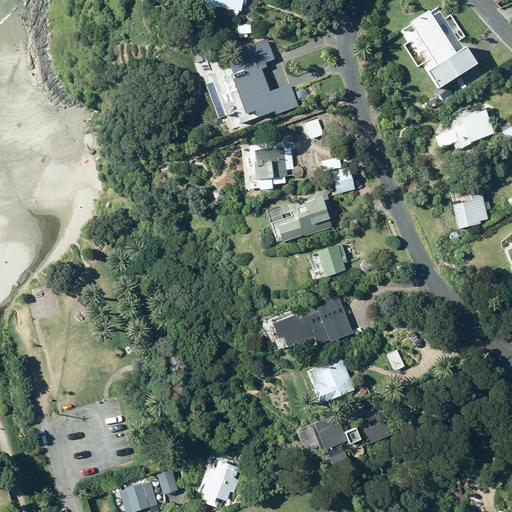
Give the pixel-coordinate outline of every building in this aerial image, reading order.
[(204,0),(203,5),(240,12),(242,5),(245,5),(245,0),(204,0)] [(409,23),(437,67),(428,72),(438,89),(476,65),(465,48),(455,54),(428,11),(409,23)] [(251,24),(243,24),(243,25),(238,25),(237,38),(247,38),(247,34),(251,34),(251,24)] [(277,115),(296,108),(288,87),(267,95),(261,80),(263,77),(264,73),(264,70),(264,66),(262,63),(272,59),(265,41),(249,47),(248,44),(234,49),(239,62),(231,65),(234,74),(223,78),(232,102),(222,106),(226,117),(236,113),(241,125),(275,111),(277,115)] [(446,109),(436,95),(427,102),(437,116),(446,109)] [(461,147),(494,134),(486,111),(462,120),(464,125),(433,138),(438,149),(458,141),(461,147)] [(511,127),(501,134),(505,141),(511,137),(511,127)] [(285,144),(247,145),(248,150),(242,151),(245,182),(259,186),(259,187),(271,186),(270,178),(286,177),(286,173),(286,168),(286,165),(293,164),(291,144),(285,144)] [(354,191),(350,167),(339,169),(337,157),(320,161),(323,173),(332,171),(336,194),(354,191)] [(304,237),(332,228),(326,211),(332,209),(325,190),(312,195),(314,201),(303,204),(305,213),(296,216),(297,221),(277,228),(282,243),(304,235),(304,237)] [(458,229),(480,224),(479,221),(487,219),(485,210),(489,209),(488,203),(484,204),(481,193),(471,196),(472,201),(460,204),(459,201),(449,204),(451,210),(453,210),(458,229)] [(392,211),(376,197),(369,205),(386,219),(392,211)] [(342,245),(316,254),(324,278),(345,271),(343,264),(347,263),(342,245)] [(316,278),(319,278),(322,275),(321,272),(318,270),(315,270),(313,273),(313,276),(316,278)] [(490,283),(494,281),(494,276),(489,273),(486,276),(485,281),(490,283)] [(294,315),(271,324),(273,329),(270,330),(274,341),(279,339),(283,347),(285,346),(286,349),(313,338),(316,346),(328,341),(329,343),(353,333),(336,292),(313,302),(318,313),(297,322),(294,315)] [(398,348),(384,354),(391,372),(406,366),(398,348)] [(319,405),(355,390),(342,358),(312,370),(317,383),(311,386),(319,405)] [(366,386),(354,392),(359,403),(371,398),(366,386)] [(331,467),(347,462),(340,444),(347,441),(348,445),(359,441),(355,430),(344,434),(337,416),(311,426),(320,451),(325,449),(331,467)] [(385,421),(361,432),(367,446),(391,436),(385,421)] [(313,455),(316,453),(316,449),(314,447),(311,446),(308,448),(308,452),(310,454),(313,455)] [(231,451),(229,453),(230,457),(232,458),(235,458),(237,455),(237,452),(234,450),(231,451)] [(234,479),(238,469),(217,461),(213,471),(208,469),(200,494),(203,495),(201,501),(213,505),(215,499),(226,503),(230,492),(233,494),(238,480),(234,479)] [(156,476),(162,496),(178,491),(172,471),(156,476)] [(123,511),(134,511),(148,507),(149,511),(150,511),(158,509),(150,482),(118,492),(123,511)]
